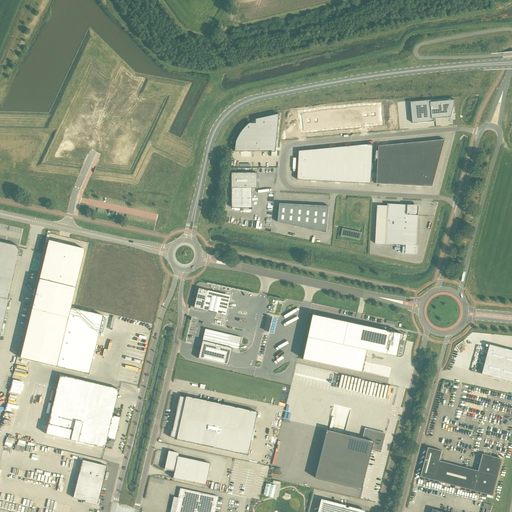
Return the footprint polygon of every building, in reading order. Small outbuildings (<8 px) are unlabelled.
[(414,100),(414,121),(438,121),(438,116),(453,116),(453,101),(434,101),(434,100),(414,100)] [(381,102),(298,110),(299,119),(300,119),(301,132),(382,125),(380,111),(381,111),(381,102)] [(256,119),(256,123),(250,123),(246,127),(243,130),(240,134),(238,138),(236,142),(235,151),(271,151),(271,152),(276,152),(276,145),(280,114),(256,119)] [(432,187),(445,140),(379,146),(377,184),(432,187)] [(298,180),(371,184),(373,144),(299,151),(298,180)] [(232,188),(232,208),(253,208),(252,188),(257,188),(257,173),(232,173),(232,188)] [(327,233),(329,206),(280,204),(278,222),(327,233)] [(377,206),(375,244),(385,244),(403,245),(402,253),(416,254),(417,246),(416,246),(418,207),(414,207),(414,209),(412,209),(412,208),(412,206),(412,205),(387,204),(387,206),(377,206)] [(344,228),(342,236),(361,240),(363,233),(344,228)] [(48,240),(20,358),(56,366),(63,337),(70,308),(85,249),(48,240)] [(0,335),(20,247),(0,242),(0,335)] [(198,292),(194,308),(195,308),(202,310),(207,291),(199,289),(198,292)] [(230,296),(207,291),(202,310),(225,316),(230,296)] [(70,308),(63,337),(95,345),(103,316),(70,308)] [(313,315),(304,359),(363,372),(368,350),(397,356),(401,340),(402,340),(403,334),(313,315)] [(239,347),(241,337),(229,334),(228,341),(204,335),(203,339),(199,352),(198,358),(227,366),(229,359),(231,348),(238,349),(239,347)] [(63,337),(56,366),(88,374),(95,345),(63,337)] [(511,350),(491,345),(483,375),(511,382),(511,350)] [(15,372),(12,395),(19,396),(22,373),(15,372)] [(45,434),(104,448),(107,437),(108,438),(115,440),(115,439),(119,418),(120,419),(120,417),(113,415),(113,416),(112,416),(118,389),(60,375),(45,434)] [(15,407),(18,396),(11,395),(8,406),(15,407)] [(171,430),(169,437),(176,438),(176,440),(247,455),(257,412),(185,396),(185,397),(179,396),(172,431),(171,430)] [(6,413),(4,423),(11,424),(13,415),(6,413)] [(365,435),(300,417),(287,466),(364,486),(374,447),(383,449),(386,441),(385,440),(388,431),(373,427),(373,426),(368,425),(365,435)] [(59,465),(61,448),(12,439),(10,446),(13,447),(11,455),(17,456),(18,454),(26,455),(26,453),(33,455),(33,457),(39,458),(38,461),(46,462),(59,465)] [(428,448),(420,477),(434,480),(459,487),(493,495),(502,461),(502,460),(482,454),(482,456),(478,471),(439,461),(442,451),(428,448)] [(70,467),(73,452),(65,451),(64,459),(60,458),(59,465),(70,467)] [(178,453),(168,451),(164,469),(174,471),(173,478),(205,485),(210,463),(177,456),(178,453)] [(100,499),(99,499),(107,466),(82,460),(73,497),(85,500),(85,501),(98,505),(100,499)] [(31,472),(30,477),(60,485),(61,478),(52,476),(53,472),(48,471),(47,475),(40,473),(41,470),(36,469),(35,473),(31,472)] [(214,511),(218,497),(180,488),(174,511),(214,511)] [(20,506),(19,511),(20,511),(42,511),(43,511),(40,511),(33,509),(34,508),(40,509),(42,502),(18,496),(18,497),(13,496),(12,502),(15,503),(21,504),(21,505),(31,507),(30,508),(20,506)] [(339,504),(322,499),(318,511),(361,511),(362,511),(346,507),(347,506),(339,504)]
